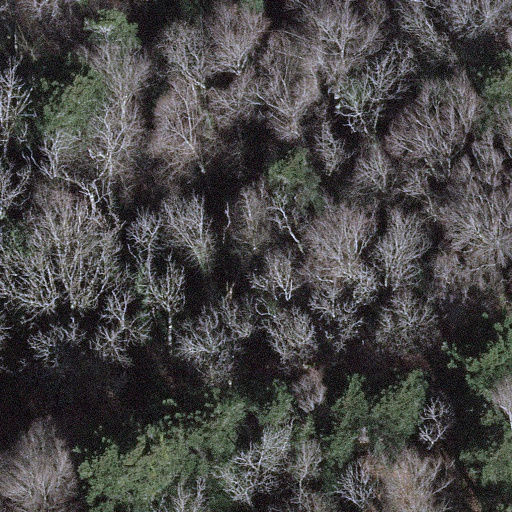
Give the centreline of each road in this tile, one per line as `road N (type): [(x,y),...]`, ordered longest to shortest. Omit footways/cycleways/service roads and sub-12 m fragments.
road 1 (tertiary): [(511,391),(0,467)]
road 2 (track): [(0,30),(511,48)]
